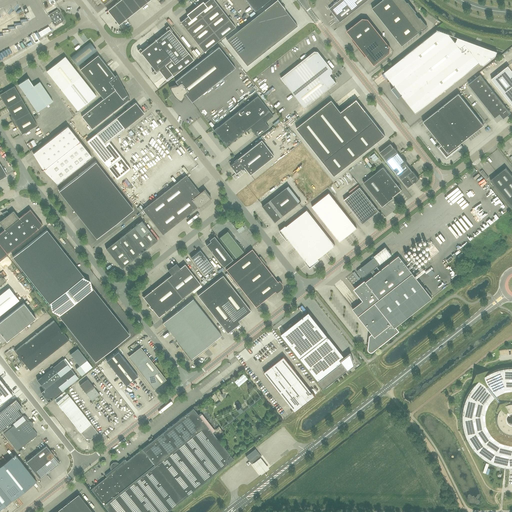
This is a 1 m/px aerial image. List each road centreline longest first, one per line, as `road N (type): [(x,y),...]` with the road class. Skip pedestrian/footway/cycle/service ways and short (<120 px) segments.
road 1 (primary): [(230,511),(506,294)]
road 2 (unclassified): [(444,179),(300,0)]
road 3 (unclassified): [(236,201),(116,49)]
road 4 (unclassified): [(305,289),(444,179)]
road 5 (unclassified): [(119,294),(236,201)]
road 6 (unclassified): [(188,382),(305,289)]
road 7 (unclassified): [(119,294),(29,181)]
road 8 (unclassified): [(85,466),(0,359)]
road 9 (unclassified): [(85,466),(188,382)]
